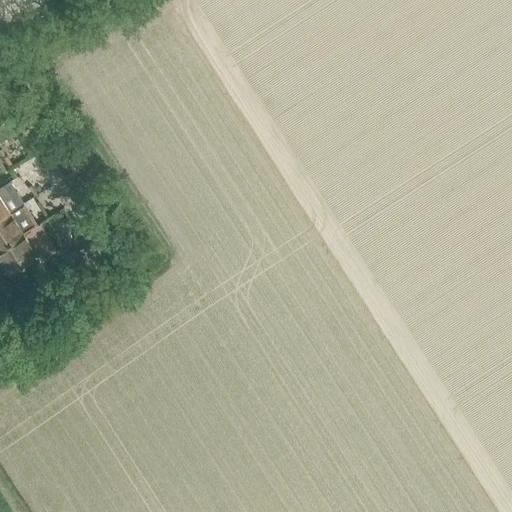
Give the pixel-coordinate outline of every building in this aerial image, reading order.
[(65,175),(78,167),(70,155),(72,154),(60,135),(46,145),(56,163),(57,163),(65,175)] [(78,167),(65,175),(74,190),(87,181),(78,167)] [(0,216),(9,211),(3,201),(10,196),(3,185),(0,186),(0,216)] [(0,247),(38,224),(24,201),(9,211),(0,216),(0,247)] [(0,257),(10,273),(37,256),(57,244),(43,221),(38,225),(38,224),(0,247),(0,257)]
